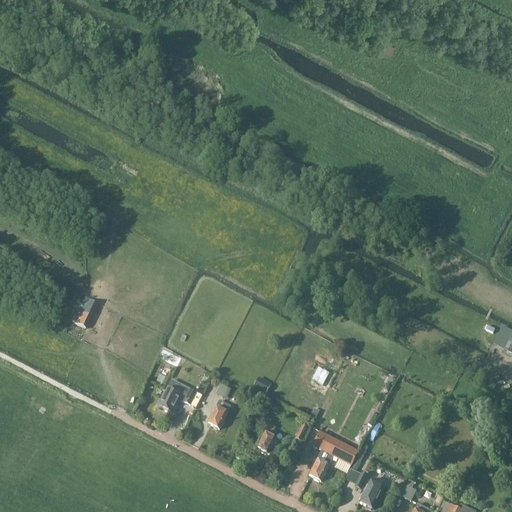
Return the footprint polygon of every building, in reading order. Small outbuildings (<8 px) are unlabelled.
[(84,305),(75,324),(84,328),(89,317),(93,319),(99,305),(87,299),(84,305)] [(179,358),(173,355),(163,350),(159,356),(170,362),(176,365),(179,358)] [(283,377),(275,391),(299,403),(306,388),(283,377)] [(265,396),(271,385),(259,378),(253,389),(265,396)] [(226,400),(231,391),(221,386),(216,396),(226,400)] [(190,407),(197,395),(186,389),(183,396),(168,389),(158,407),(173,415),(180,401),(184,403),(184,404),(190,407)] [(219,431),(231,409),(219,403),(208,425),(213,427),(214,429),(216,430),(218,430),(219,431)] [(139,420),(139,419),(142,414),(137,411),(134,416),(133,417),(139,420)] [(315,422),(317,416),(312,413),(309,419),(315,422)] [(377,417),(373,415),(368,426),(372,428),(377,417)] [(372,435),(375,437),(381,426),(377,424),(372,435)] [(274,459),(279,450),(272,447),(276,440),(270,437),(275,428),(269,425),(256,450),(261,452),(261,454),(266,456),(266,455),(274,459)] [(301,443),(308,430),(302,426),(295,440),(301,443)] [(351,467),(359,453),(320,434),(313,448),(322,452),(309,477),(314,480),(314,481),(318,483),(319,482),(321,483),(334,458),(351,467)] [(368,449),(364,446),(360,454),(365,456),(368,449)] [(359,455),(351,471),(356,473),(364,457),(359,455)] [(362,475),(355,489),(362,492),(362,491),(365,493),(360,504),(368,508),(368,509),(371,511),(372,510),(373,510),(384,489),(382,488),(383,486),(383,485),(382,483),(376,479),(374,480),(373,481),(372,483),(370,482),(370,483),(367,482),(369,478),(362,475)] [(413,490),(416,485),(409,482),(406,487),(405,487),(400,497),(411,503),(417,492),(413,490)] [(444,503),(439,511),(467,511),(462,509),(461,511),(451,506),(444,503)]
